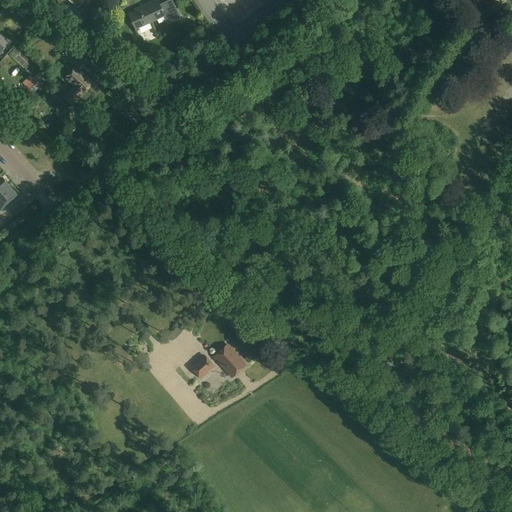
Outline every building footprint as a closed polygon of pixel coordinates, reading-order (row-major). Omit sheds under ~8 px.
[(171,0),(170,0),(158,5),(155,0),(135,9),(135,11),(129,14),(135,29),(162,16),(166,24),(180,18),(171,0)] [(62,54),(79,68),(89,57),(72,42),(62,54)] [(83,94),(93,83),(75,67),(65,78),(74,87),(64,98),(71,104),(81,93),(83,94)] [(30,74),(23,82),(30,89),(41,77),(44,80),(49,75),(42,69),(34,78),(30,74)] [(25,96),(17,105),(27,114),(34,105),(25,96)] [(0,191),(8,185),(0,175),(0,191)] [(8,185),(0,191),(0,206),(1,208),(16,194),(8,185)] [(114,292),(100,303),(106,310),(119,300),(114,292)] [(214,357),(232,377),(245,365),(227,345),(214,357)] [(190,367),(200,378),(214,365),(204,354),(190,367)]
